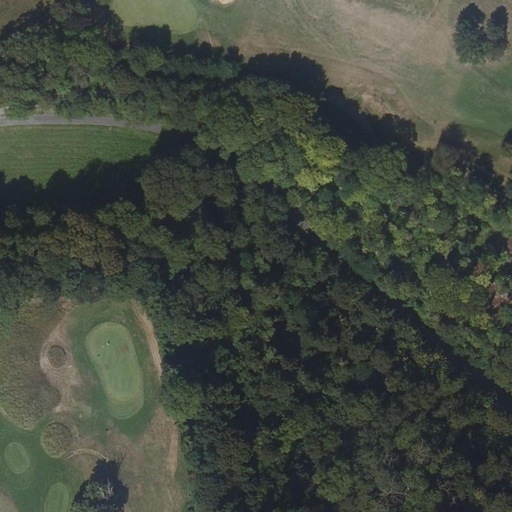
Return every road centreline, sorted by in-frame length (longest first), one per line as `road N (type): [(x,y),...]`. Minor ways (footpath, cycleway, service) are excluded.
road 1 (unclassified): [(511,407),(372,275),(230,162),(160,133),(104,122),(0,119)]
road 2 (track): [(0,117),(190,86),(319,94),(362,111),(408,169),(454,202),(511,229)]
